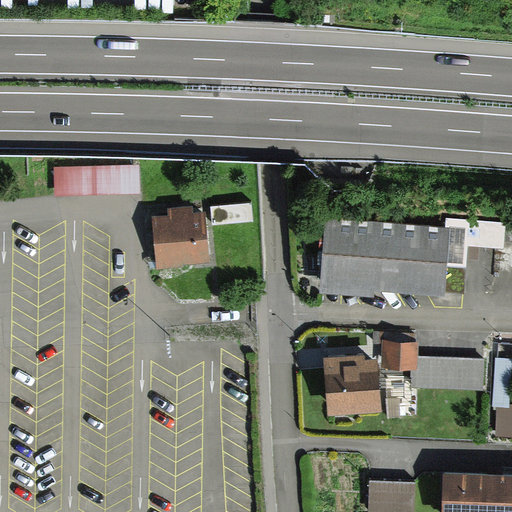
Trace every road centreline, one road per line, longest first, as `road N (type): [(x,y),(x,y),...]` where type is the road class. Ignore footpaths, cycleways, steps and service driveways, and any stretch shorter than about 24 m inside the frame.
road 1 (motorway): [(0,111),(511,134)]
road 2 (motorway): [(511,77),(0,54)]
road 3 (residential): [(265,0),(281,313)]
road 4 (residential): [(281,313),(511,323)]
road 5 (residential): [(291,511),(281,313)]
